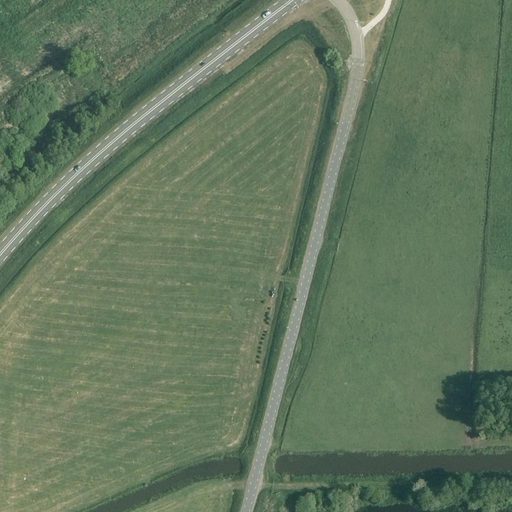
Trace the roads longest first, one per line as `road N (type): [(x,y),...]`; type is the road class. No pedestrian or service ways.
road 1 (unclassified): [(245,511),(353,89),(356,36),(337,0)]
road 2 (primary): [(0,254),(90,160),(291,0)]
